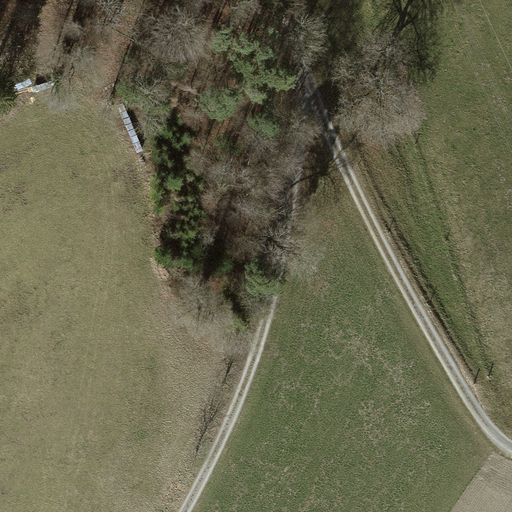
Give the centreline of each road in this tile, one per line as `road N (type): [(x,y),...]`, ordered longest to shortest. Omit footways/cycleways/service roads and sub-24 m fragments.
road 1 (track): [(511,449),(476,415),(375,238),(303,87),(284,0)]
road 2 (track): [(179,511),(256,332),(298,158),(303,87)]
